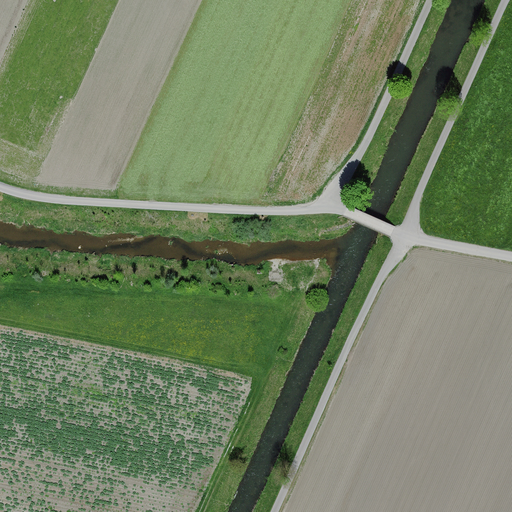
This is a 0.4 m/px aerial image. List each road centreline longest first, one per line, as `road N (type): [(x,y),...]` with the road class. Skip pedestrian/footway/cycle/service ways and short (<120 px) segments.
road 1 (unclassified): [(429,0),(327,209),(57,200),(0,187)]
road 2 (unclassified): [(274,511),(400,234)]
